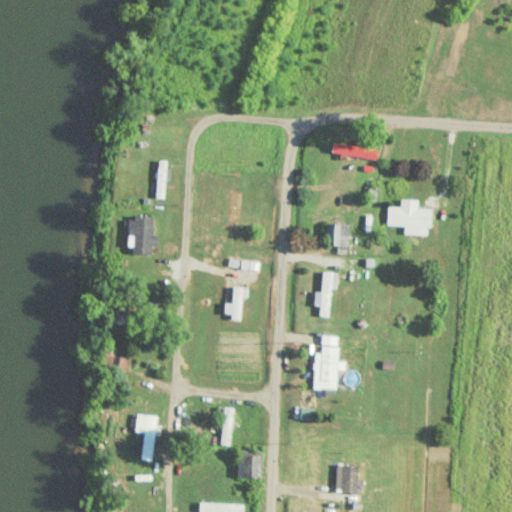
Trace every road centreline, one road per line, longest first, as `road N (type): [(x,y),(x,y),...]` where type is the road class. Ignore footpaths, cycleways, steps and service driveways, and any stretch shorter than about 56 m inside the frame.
road 1 (residential): [(270,119),(199,113),(177,184),(168,511)]
road 2 (residential): [(262,511),(270,119)]
road 3 (residential): [(511,133),(270,119)]
